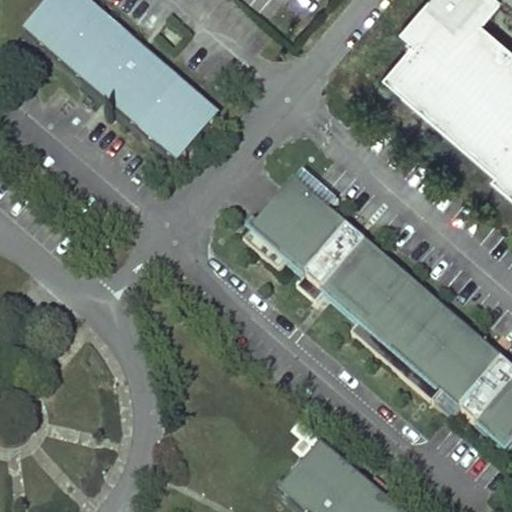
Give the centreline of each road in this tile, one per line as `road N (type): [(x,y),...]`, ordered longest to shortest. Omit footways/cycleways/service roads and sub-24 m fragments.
road 1 (residential): [(370,0),(98,308)]
road 2 (residential): [(103,511),(134,475),(146,432),(145,390),(135,349),(98,308)]
road 3 (residential): [(98,308),(17,237),(0,232)]
